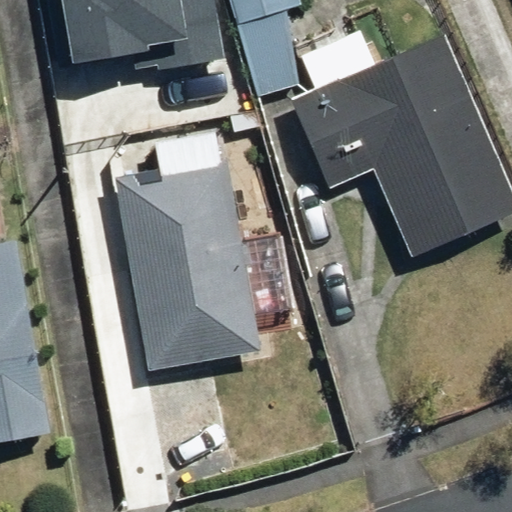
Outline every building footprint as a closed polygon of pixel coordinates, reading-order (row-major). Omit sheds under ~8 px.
[(64,0),(71,43),(105,38),(109,64),(208,48),(199,0),(64,0)] [(230,0),(259,101),(309,87),(287,8),(310,2),(309,0),(230,0)] [(308,57),(322,88),(300,97),(341,186),(383,167),(423,254),(511,213),(511,172),(447,30),(381,60),(367,30),(308,57)] [(265,351),(235,178),(226,127),(160,139),(168,189),(125,196),(154,369),(265,351)] [(0,443),(57,433),(22,238),(0,241),(0,443)]
